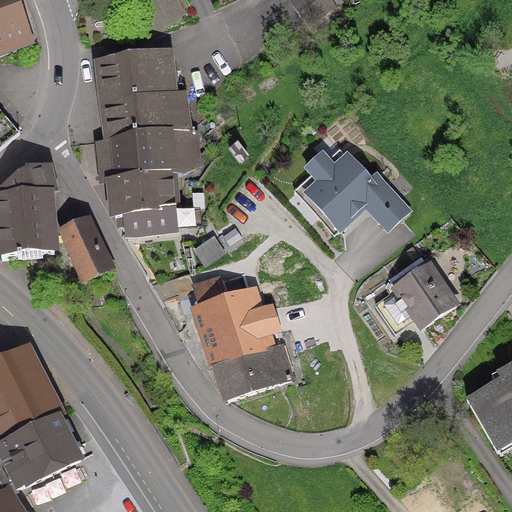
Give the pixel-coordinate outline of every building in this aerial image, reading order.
[(0,0),(0,56),(36,43),(19,0),(0,0)] [(332,0),(290,0),(289,1),(309,28),(338,7),(332,0)] [(173,48),(94,57),(103,139),(191,128),(187,89),(178,90),(173,48)] [(0,149),(20,133),(0,109),(0,149)] [(103,139),(95,140),(100,183),(106,183),(106,177),(178,170),(192,170),(202,165),(198,128),(191,128),(103,139)] [(331,158),(323,149),(304,167),(312,176),(316,180),(303,191),(339,232),(340,233),(367,209),(389,233),(414,211),(377,171),(372,176),(348,150),(344,154),(335,162),(331,158)] [(335,162),(344,154),(340,150),(331,158),(335,162)] [(0,255),(18,254),(43,251),(60,250),(55,190),(59,190),(53,162),(26,163),(0,185),(0,255)] [(181,204),(178,170),(106,177),(106,183),(110,216),(117,215),(118,227),(124,226),(125,238),(179,232),(177,204),(181,204)] [(335,236),(339,232),(303,191),(316,180),(312,176),(295,191),(335,236)] [(91,214),(58,229),(82,283),(115,268),(91,214)] [(236,228),(224,236),(230,246),(243,238),(236,228)] [(215,236),(194,250),(206,267),(227,253),(215,236)] [(43,258),(43,251),(18,254),(19,260),(43,258)] [(461,304),(431,260),(391,288),(394,292),(376,304),(396,335),(415,322),(421,331),(461,304)] [(192,284),(198,304),(228,295),(221,275),(192,284)] [(211,365),(224,401),(295,379),(284,343),(277,345),(273,334),(282,332),(273,302),(264,305),(257,287),(228,295),(198,304),(190,306),(209,366),(211,365)] [(67,414),(31,342),(0,356),(0,440),(61,410),(64,416),(67,414)] [(496,379),(466,396),(497,451),(498,451),(511,442),(511,360),(497,369),(498,371),(493,373),(496,379)] [(64,416),(61,410),(0,440),(0,490),(12,484),(16,492),(85,457),(64,416)] [(511,447),(511,442),(498,451),(501,454),(511,447)] [(0,490),(0,511),(28,511),(16,492),(12,484),(0,490)]
